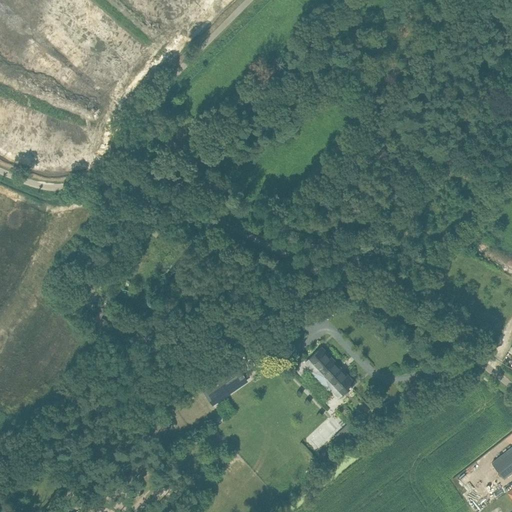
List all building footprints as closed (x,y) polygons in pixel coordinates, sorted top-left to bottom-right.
[(179,147),(167,134),(160,141),(172,153),(179,147)] [(151,252),(160,262),(176,247),(167,237),(151,252)] [(483,291),(487,286),(476,278),(472,283),(483,291)] [(98,331),(106,319),(102,316),(104,313),(99,310),(90,323),(98,331)] [(338,397),(341,394),(354,382),(354,381),(353,382),(322,348),(322,347),(305,362),(314,371),(313,372),(328,389),(330,388),(338,397)] [(203,388),(215,404),(248,381),(240,369),(227,378),(224,373),(203,388)] [(338,429),(337,428),(341,426),(337,418),(321,426),(326,435),(338,429)] [(349,421),(341,428),(348,435),(355,428),(349,421)] [(511,446),(491,462),(504,478),(511,471),(511,446)]
